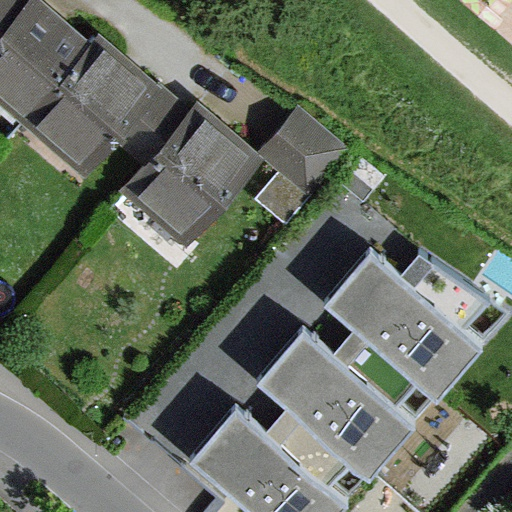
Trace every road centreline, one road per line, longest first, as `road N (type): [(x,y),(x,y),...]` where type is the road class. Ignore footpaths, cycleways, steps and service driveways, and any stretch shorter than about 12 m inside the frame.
road 1 (unknown): [(81,0),(252,130)]
road 2 (residential): [(0,418),(120,511)]
